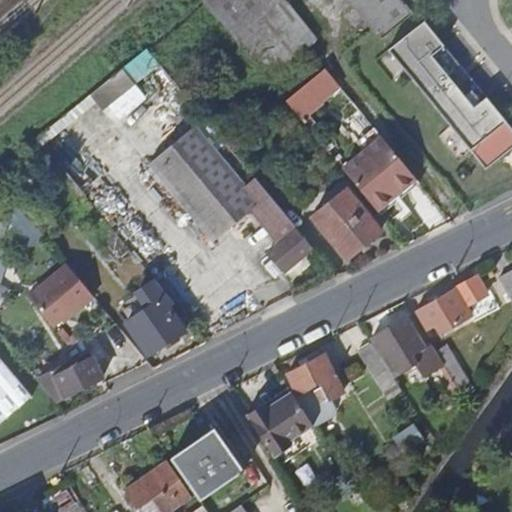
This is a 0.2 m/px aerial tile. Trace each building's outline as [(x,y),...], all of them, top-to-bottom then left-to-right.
[(291,0),(209,0),(274,78),(323,38),(291,0)] [(428,21),(393,50),(475,150),(510,121),(490,97),(478,107),(461,86),(459,88),(450,78),(453,76),(436,55),(448,45),(428,21)] [(451,48),(448,45),(436,55),(453,76),(450,78),(459,88),(461,86),(478,107),(490,97),(487,93),(472,74),(464,64),(451,48)] [(152,103),(136,83),(161,64),(149,48),(92,91),(120,127),(152,103)] [(330,67),(291,99),(305,116),(344,84),(330,67)] [(377,126),(360,140),(369,151),(387,137),(377,126)] [(252,212),(279,243),(296,228),(256,179),(246,187),(197,128),(151,165),(214,243),(252,212)] [(369,151),(348,168),(381,209),(419,177),(387,137),(369,151)] [(56,178),(69,194),(78,186),(61,166),(46,178),(50,183),(56,178)] [(419,177),(381,209),(386,215),(424,183),(419,177)] [(21,205),(30,216),(50,199),(41,189),(21,205)] [(314,219),(349,262),(383,233),(349,191),(334,203),(329,197),(323,202),(328,208),(314,219)] [(30,216),(21,205),(13,229),(30,249),(46,236),(30,216)] [(300,235),(272,258),(283,271),(297,260),(302,266),(316,255),(300,235)] [(297,260),(283,271),(288,277),(302,266),(297,260)] [(69,264),(30,296),(54,327),(68,315),(70,318),(96,297),(69,264)] [(511,271),(501,279),(511,296),(511,271)] [(459,288),(420,312),(431,331),(438,327),(443,335),(449,331),(474,316),(469,307),(489,298),(479,278),(459,288)] [(130,319),(148,355),(186,335),(170,306),(177,303),(158,281),(138,292),(148,309),(130,319)] [(375,339),(398,378),(413,369),(413,366),(419,362),(416,357),(428,350),(409,319),(375,339)] [(443,335),(446,340),(452,336),(449,331),(443,335)] [(362,354),(379,380),(392,372),(375,345),(362,354)] [(439,353),(462,388),(472,382),(449,346),(439,353)] [(291,375),(301,395),(297,398),(315,426),(316,427),(336,416),(339,410),(333,400),(347,392),(327,355),(311,364),(308,359),(301,363),(303,368),(291,375)] [(0,423),(33,396),(0,356),(0,423)] [(40,381),(57,402),(104,378),(93,357),(58,377),(54,371),(44,376),(40,369),(35,372),(40,381)] [(265,404),(249,415),(277,457),(294,447),(290,442),(315,426),(297,398),(293,392),(268,408),(265,404)] [(215,426),(170,455),(199,496),(243,467),(215,426)] [(169,463),(128,491),(142,511),(166,511),(167,511),(191,496),(169,463)] [(361,496),(371,511),(384,511),(387,508),(370,482),(361,495),(361,496)] [(349,503),(354,511),(370,511),(371,511),(361,496),(349,503)]
